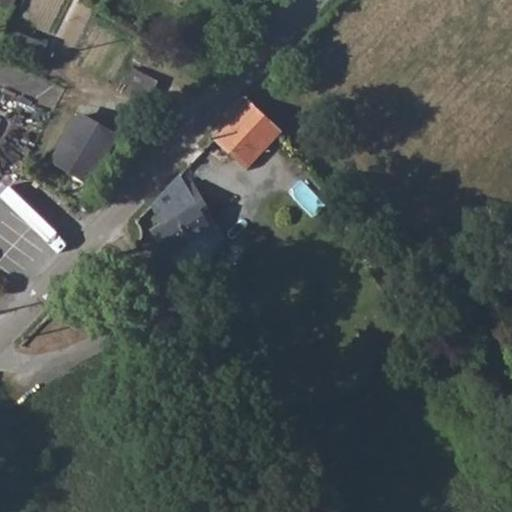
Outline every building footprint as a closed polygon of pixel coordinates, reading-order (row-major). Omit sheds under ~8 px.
[(23,31),(0,22),(0,39),(18,46),(23,31)] [(34,35),(23,31),(18,46),(28,50),(34,35)] [(247,107),(213,143),(248,174),(280,137),(273,131),(247,107)] [(109,131),(74,111),(48,156),(83,176),(109,131)] [(178,181),(154,206),(162,229),(152,233),(165,260),(211,233),(178,181)]
